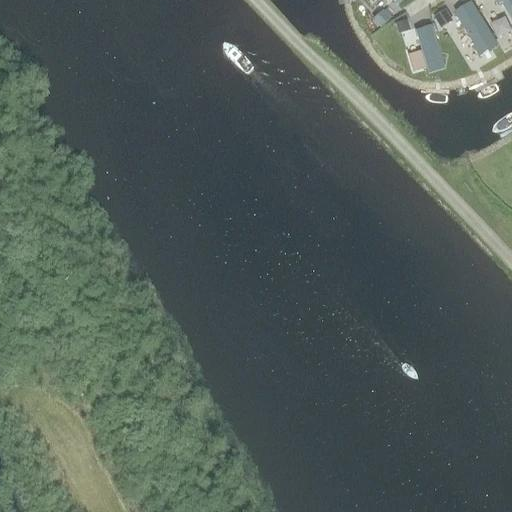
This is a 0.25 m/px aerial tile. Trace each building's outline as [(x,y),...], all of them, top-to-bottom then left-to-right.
[(393,0),(402,9),(411,0),(393,0)] [(511,0),(492,0),(501,13),(506,10),(511,19),(511,0)] [(484,60),(501,51),(476,5),(459,14),(484,60)] [(382,11),(373,20),(380,29),(390,19),(382,11)] [(451,22),(445,12),(435,19),(441,28),(451,22)] [(410,31),(407,21),(395,25),(398,35),(410,31)] [(419,32),(428,77),(446,73),(437,28),(419,32)]
